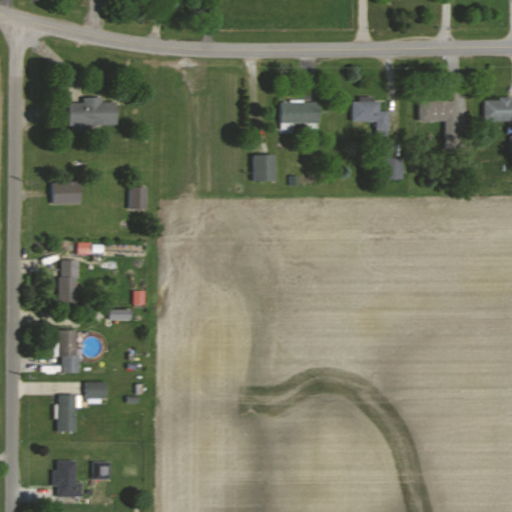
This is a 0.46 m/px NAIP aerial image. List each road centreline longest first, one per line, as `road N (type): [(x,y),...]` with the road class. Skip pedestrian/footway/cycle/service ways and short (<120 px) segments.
road 1 (tertiary): [(0,11),(105,38),(200,49),(511,44)]
road 2 (tertiary): [(12,511),(15,16)]
